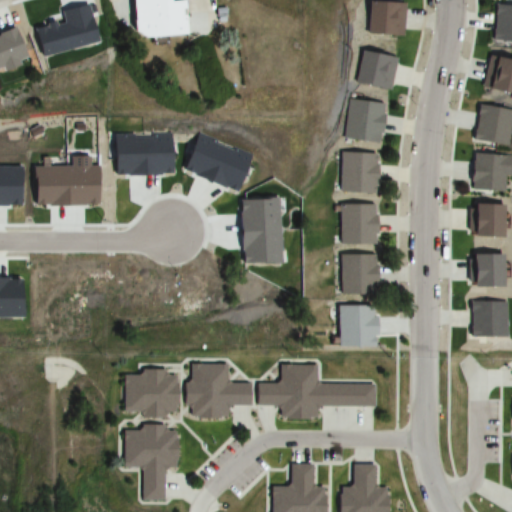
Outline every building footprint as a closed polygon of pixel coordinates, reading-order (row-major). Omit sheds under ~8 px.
[(180,35),(178,0),(176,0),(163,1),(162,0),(124,0),(126,37),(180,35)] [(400,5),(365,4),(364,34),(400,35),(400,5)] [(511,5),(492,6),(492,42),(511,42),(511,5)] [(11,27),(0,30),(0,65),(20,60),(11,27)] [(351,83),(380,88),(385,56),(356,51),(351,83)] [(511,93),(511,60),(486,57),(481,89),(511,93)] [(340,138),(376,143),(381,103),(345,99),(340,138)] [(511,113),(511,110),(475,106),(471,142),(508,146),(511,113)] [(374,153),(337,151),(335,192),(372,193),(374,153)] [(511,155),(468,153),(467,190),(502,191),(503,176),(511,177),(511,155)] [(336,205),(336,244),(373,244),(373,205),(336,205)] [(500,236),(500,205),(467,205),(467,236),(500,236)] [(500,254),(467,254),(467,287),(500,287),(500,254)] [(335,294),(372,295),(373,255),(335,255),(335,294)] [(466,301),(466,336),(503,337),(503,301),(466,301)] [(224,364),(183,364),(184,419),(223,418),(223,406),(247,406),(247,382),(225,383),(224,364)] [(252,405),(277,405),(277,419),(313,419),(313,407),(372,407),(372,384),(313,383),(314,364),(278,364),(278,383),(252,383),(252,405)] [(121,375),(120,414),(173,416),(175,371),(140,370),(139,376),(121,375)] [(119,431),(119,467),(138,468),(137,500),(159,501),(160,468),(172,468),(173,426),(135,425),(135,431),(119,431)] [(267,487),(266,511),(320,511),(321,487),(309,487),(309,465),(287,465),(287,487),(267,487)] [(371,466),(349,465),(349,489),(335,489),(334,511),(382,511),(383,488),(370,488),(371,466)]
